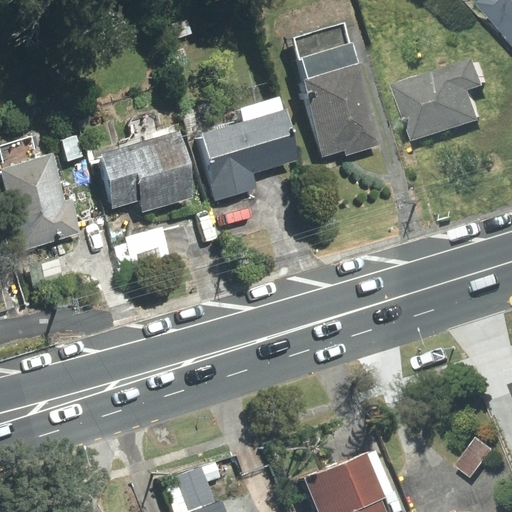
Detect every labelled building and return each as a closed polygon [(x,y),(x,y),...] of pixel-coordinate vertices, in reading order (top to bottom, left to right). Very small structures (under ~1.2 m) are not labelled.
[(511,26),(511,0),(492,0),(491,2),(511,26)] [(345,157),(381,146),(348,41),(289,59),(319,156),(342,149),(345,157)] [(419,140),(490,116),(481,90),(496,85),(486,56),(400,84),(419,140)] [(191,135),(212,202),(248,191),(242,172),(292,157),(272,94),(228,107),(232,123),(191,135)] [(142,215),(193,202),(172,124),(117,138),(120,147),(92,154),(108,213),(139,205),(142,215)] [(0,197),(18,253),(81,233),(70,198),(59,202),(44,155),(0,168),(0,197)] [(173,270),(161,228),(109,243),(120,285),(173,270)] [(478,476),(501,446),(483,433),(461,463),(478,476)] [(387,511),(382,500),(385,498),(367,453),(306,477),(319,511),(387,511)] [(197,463),(170,473),(184,511),(211,500),(197,463)]
